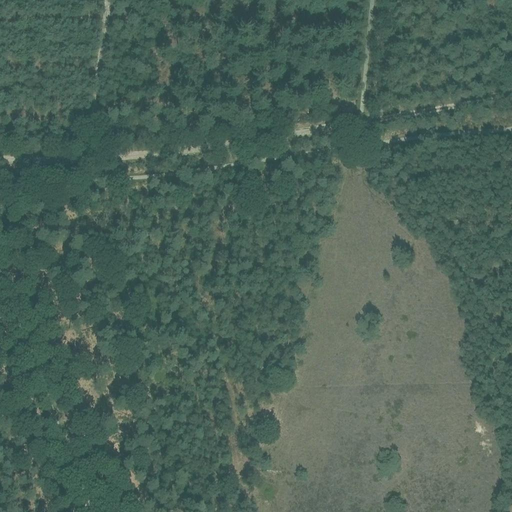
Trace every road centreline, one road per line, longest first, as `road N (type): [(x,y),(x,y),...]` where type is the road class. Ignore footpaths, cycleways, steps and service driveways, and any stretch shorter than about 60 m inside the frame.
road 1 (track): [(511,97),(87,158)]
road 2 (track): [(0,266),(94,511)]
road 3 (track): [(107,0),(87,158)]
